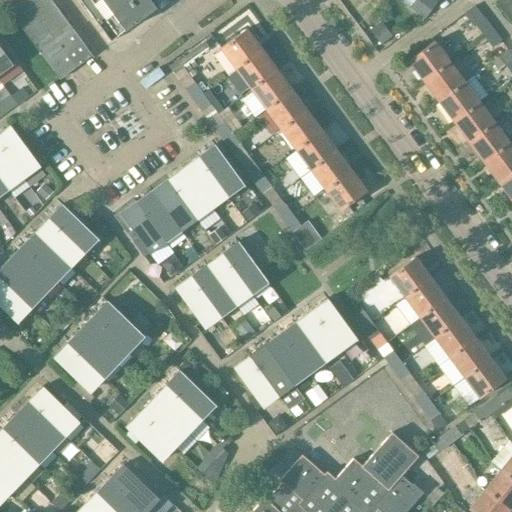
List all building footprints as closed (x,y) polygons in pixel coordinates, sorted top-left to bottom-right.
[(0,0),(12,15),(32,0),(0,0)] [(50,0),(32,0),(12,15),(31,41),(63,17),(50,0)] [(93,4),(90,0),(83,5),(88,12),(95,7),(93,4)] [(133,0),(98,0),(93,4),(95,7),(88,12),(99,26),(105,21),(133,0)] [(117,37),(156,9),(149,0),(133,0),(105,21),(117,37)] [(425,17),(431,10),(417,0),(416,0),(411,7),(425,17)] [(417,0),(431,10),(436,3),(432,0),(417,0)] [(511,0),(500,0),(498,2),(511,20),(511,0)] [(63,17),(31,41),(40,54),(72,30),(63,17)] [(485,36),(493,30),(485,18),(476,24),(485,36)] [(382,22),(370,30),(380,44),(392,36),(382,22)] [(92,56),(72,30),(40,54),(59,80),(92,56)] [(220,49),(235,69),(261,50),(246,30),(220,49)] [(502,41),(493,30),(485,36),(493,47),(502,41)] [(205,41),(170,67),(174,74),(178,80),(187,73),(183,67),(210,48),(205,41)] [(408,61),(424,81),(449,62),(434,42),(408,61)] [(0,70),(10,63),(0,49),(0,70)] [(250,89),(276,70),(261,50),(235,69),(250,89)] [(498,71),(506,65),(511,60),(511,54),(508,50),(491,62),(498,71)] [(439,102),(464,82),(449,62),(424,81),(439,102)] [(265,110),(291,90),(276,70),(250,89),(265,110)] [(439,102),(453,122),(479,103),(464,82),(439,102)] [(186,89),(194,100),(202,94),(194,83),(186,89)] [(21,88),(10,96),(16,105),(28,96),(21,88)] [(280,130),(306,110),(291,90),(265,110),(267,111),(258,118),(270,135),(279,128),(280,130)] [(202,94),(194,100),(202,112),(211,106),(202,94)] [(16,105),(10,96),(9,96),(0,102),(0,112),(2,115),(16,105)] [(468,142),(494,123),(479,103),(453,122),(468,142)] [(295,150),(321,131),(306,110),(280,130),(295,150)] [(494,123),(468,142),(483,162),(509,143),(494,123)] [(215,130),(223,141),(232,134),(224,124),(215,130)] [(9,126),(0,132),(0,146),(22,177),(38,166),(9,126)] [(296,151),(288,157),(302,176),(310,170),(336,151),(321,131),(295,150),(296,151)] [(232,134),(223,141),(232,152),(241,146),(232,134)] [(498,182),(511,171),(511,146),(509,143),(483,162),(498,182)] [(198,157),(227,196),(243,185),(214,145),(198,157)] [(0,146),(0,179),(7,189),(22,177),(0,146)] [(325,190),(351,171),(336,151),(310,170),(325,190)] [(212,208),(227,196),(198,157),(183,169),(212,208)] [(245,170),(253,181),(262,175),(254,164),(245,170)] [(196,219),(212,208),(183,169),(167,180),(196,219)] [(351,171),(325,190),(340,211),(366,191),(351,171)] [(511,171),(498,182),(511,200),(511,171)] [(262,175),(253,181),(262,193),(270,186),(262,175)] [(181,231),(196,219),(167,180),(152,191),(181,231)] [(52,192),(43,184),(37,192),(45,199),(52,192)] [(165,242),(181,231),(152,191),(136,203),(165,242)] [(165,242),(136,203),(120,214),(149,254),(165,242)] [(254,203),(240,213),(246,220),(259,210),(254,203)] [(275,210),(283,221),(291,215),(283,204),(275,210)] [(61,205),(48,219),(83,253),(97,239),(61,205)] [(31,207),(26,211),(30,217),(36,212),(31,207)] [(291,215),(283,221),(291,233),(300,226),(291,215)] [(48,219),(34,233),(70,267),(83,253),(48,219)] [(209,234),(216,244),(226,237),(219,227),(209,234)] [(34,233),(21,247),(57,281),(70,267),(34,233)] [(222,253),(251,293),(267,281),(238,242),(222,253)] [(21,247),(8,261),(43,295),(57,281),(21,247)] [(192,247),(185,252),(192,262),(199,257),(192,247)] [(235,304),(251,293),(222,253),(206,265),(235,304)] [(404,297),(430,278),(415,257),(389,277),(404,297)] [(8,261),(0,268),(0,279),(30,308),(43,295),(8,261)] [(157,262),(151,266),(163,283),(169,279),(157,262)] [(206,265),(190,276),(219,316),(235,304),(206,265)] [(203,327),(219,316),(190,276),(174,288),(203,327)] [(410,325),(419,318),(445,298),(430,278),(404,297),(405,298),(396,305),(410,325)] [(30,308),(0,279),(0,306),(17,323),(30,308)] [(460,318),(445,298),(419,318),(434,338),(460,318)] [(311,311),(340,350),(356,338),(327,299),(311,311)] [(93,316),(129,350),(142,336),(107,302),(93,316)] [(273,307),(267,312),(273,321),(280,316),(273,307)] [(353,316),(362,329),(371,322),(362,310),(353,316)] [(324,362),(340,350),(311,311),(295,322),(324,362)] [(141,330),(148,322),(140,314),(132,322),(141,330)] [(52,329),(58,335),(71,321),(65,316),(52,329)] [(116,364),(129,350),(93,316),(80,330),(116,364)] [(257,334),(272,323),(267,316),(252,327),(257,334)] [(475,339),(460,318),(434,338),(449,358),(475,339)] [(309,373),(324,362),(295,322),(280,333),(309,373)] [(371,322),(362,329),(370,339),(378,333),(371,322)] [(247,323),(236,331),(245,342),(255,334),(247,323)] [(102,377),(116,364),(80,330),(67,344),(102,377)] [(293,384),(309,373),(280,333),(264,345),(293,384)] [(490,359),(475,339),(449,358),(464,378),(490,359)] [(89,392),(102,377),(67,344),(53,358),(89,392)] [(278,396),(293,384),(264,345),(249,356),(278,396)] [(383,357),(391,368),(400,362),(391,350),(383,357)] [(262,407),(278,396),(249,356),(233,368),(253,395),(262,407)] [(186,358),(179,366),(186,371),(193,363),(186,358)] [(506,379),(490,359),(464,378),(480,399),(506,379)] [(400,362),(391,368),(400,379),(408,373),(400,362)] [(179,371),(166,385),(201,419),(215,405),(179,371)] [(336,378),(343,387),(353,379),(346,371),(336,378)] [(166,385),(152,399),(188,433),(201,419),(166,385)] [(318,386),(307,394),(315,406),(327,398),(318,386)] [(42,387),(28,401),(63,435),(77,421),(42,387)] [(413,397),(422,409),(430,403),(421,391),(413,397)] [(253,395),(248,398),(257,411),(262,407),(253,395)] [(109,406),(119,415),(129,406),(118,396),(109,406)] [(496,396),(485,405),(491,413),(502,405),(496,396)] [(152,399),(139,413),(175,447),(188,433),(152,399)] [(50,449),(63,435),(28,401),(15,415),(50,449)] [(430,403),(422,409),(429,420),(438,413),(430,403)] [(491,413),(485,405),(473,413),(480,422),(491,413)] [(175,447),(139,413),(126,427),(161,461),(175,447)] [(37,463),(50,449),(15,415),(2,429),(37,463)] [(456,427),(445,435),(451,443),(462,435),(456,427)] [(2,429),(0,430),(0,453),(23,477),(37,463),(2,429)] [(327,472),(324,475),(302,455),(280,480),(282,482),(267,500),(264,498),(251,511),(405,511),(422,494),(402,477),(420,457),(393,433),(363,467),(354,459),(336,480),(327,472)] [(451,443),(445,435),(433,444),(440,452),(451,443)] [(209,453),(211,455),(223,466),(228,453),(222,447),(218,444),(209,453)] [(428,459),(439,451),(433,444),(422,452),(428,459)] [(0,453),(0,480),(10,490),(23,477),(0,453)] [(223,466),(211,455),(198,469),(215,485),(223,466)] [(511,456),(501,470),(511,478),(511,456)] [(122,465),(109,479),(142,511),(161,511),(166,507),(158,499),(122,465)] [(511,507),(511,478),(501,470),(485,490),(510,510),(511,507)] [(115,511),(142,511),(109,479),(96,493),(115,511)] [(0,500),(10,490),(0,480),(0,500)] [(436,488),(427,498),(434,504),(443,494),(436,488)] [(508,511),(510,510),(485,490),(469,510),(471,511),(508,511)] [(87,511),(115,511),(96,493),(82,507),(87,511)] [(59,511),(60,511),(69,503),(61,495),(52,504),(59,511)]
